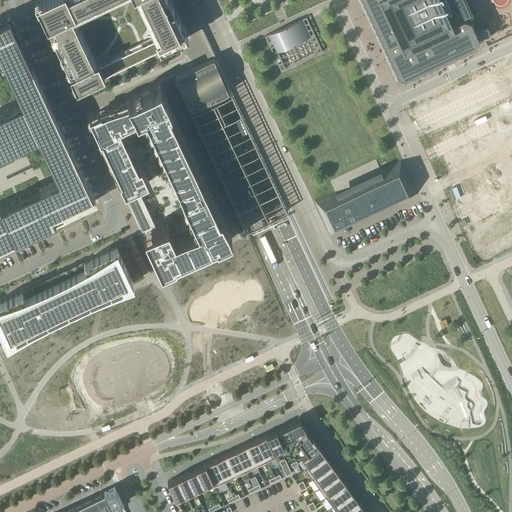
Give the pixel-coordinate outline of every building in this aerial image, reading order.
[(45,0),(36,4),(76,90),(187,38),(169,0),(45,0)] [(164,0),(172,17),(195,66),(211,99),(221,121),(222,121),(224,120),(225,120),(214,97),(199,64),(168,0),(164,0)] [(511,0),(363,0),(364,2),(366,6),(367,8),(369,13),(370,15),(372,19),(373,21),(375,26),(376,28),(378,32),(379,34),(381,39),(382,41),(384,45),(385,47),(387,52),(388,54),(390,59),(391,61),(393,65),(394,67),(396,72),(397,72),(403,75),(404,74),(408,72),(410,71),(415,69),(417,68),(421,66),(423,65),(428,63),(430,62),(434,60),(441,57),(443,56),(447,54),(449,53),(454,51),(456,50),(460,47),(467,44),(469,44),(476,40),(478,39),(479,39),(481,38),(482,37),(483,36),(485,36),(487,35),(488,34),(489,33),(491,33),(492,33),(511,23),(511,0)] [(0,244),(95,201),(9,18),(0,21),(0,59),(1,60),(22,103),(0,113),(0,153),(38,136),(57,178),(0,204),(0,244)] [(290,24),(268,34),(269,35),(271,40),(271,41),(273,45),(276,51),(276,52),(277,52),(280,50),(292,45),(311,36),(310,35),(308,30),(308,29),(305,24),(302,18),(290,24)] [(189,109),(211,99),(214,97),(230,89),(215,57),(199,64),(195,66),(174,76),(189,109)] [(124,189),(148,178),(140,162),(138,163),(119,123),(137,114),(137,113),(145,109),(198,221),(174,232),(167,217),(143,228),(160,265),(176,257),(175,256),(215,237),(216,238),(232,231),(220,207),(219,208),(169,101),(171,101),(160,77),(126,92),(127,95),(100,108),(100,107),(88,112),(99,137),(101,136),(120,177),(119,177),(124,189)] [(440,177),(456,218),(479,209),(477,168),(482,167),(489,184),(491,177),(511,183),(510,170),(508,166),(497,171),(492,171),(491,155),(485,155),(484,138),(491,115),(504,114),(492,111),(467,112),(466,95),(458,122),(451,105),(447,117),(444,109),(433,106),(433,102),(419,103),(419,115),(412,117),(428,158),(440,157),(447,174),(440,177)] [(337,197),(335,191),(330,193),(314,201),(330,235),(351,226),(349,223),(395,201),(396,204),(417,194),(401,160),(387,167),(380,170),(383,175),(337,197)] [(116,246),(0,300),(0,328),(6,342),(133,282),(116,246)] [(299,438),(300,439),(309,432),(299,418),(289,423),(295,435),(297,435),(299,438)] [(282,442),(295,435),(289,423),(275,430),(281,442),(282,442)] [(275,451),(284,446),(282,442),(281,442),(275,430),(266,434),(274,451),(275,451)] [(299,438),(297,440),(307,453),(308,454),(319,446),(309,432),(300,439),(299,438)] [(266,434),(256,439),(267,461),(275,458),(277,456),(275,451),(274,451),(266,434)] [(256,439),(246,444),(256,466),(267,461),(256,439)] [(246,444),(235,449),(246,471),(256,466),(246,444)] [(308,467),(325,455),(319,446),(308,454),(307,453),(301,458),(308,467)] [(235,449),(225,454),(236,476),(246,471),(235,449)] [(225,454),(215,459),(225,481),(236,476),(225,454)] [(308,467),(305,469),(312,479),(332,464),(325,455),(308,467)] [(205,463),(204,464),(214,484),(215,486),(217,485),(225,481),(215,459),(205,463)] [(204,464),(195,468),(203,485),(204,489),(214,484),(204,464)] [(332,464),(312,479),(319,488),(339,473),(332,464)] [(194,489),(203,485),(195,468),(186,472),(194,489)] [(185,493),(194,489),(186,472),(177,477),(185,493)] [(339,473),(319,488),(325,497),(345,483),(345,482),(339,473)] [(175,498),(185,493),(177,477),(167,481),(175,498)] [(345,483),(325,497),(332,506),(352,492),(345,483)] [(114,487),(104,492),(113,511),(114,511),(124,506),(122,504),(114,487)] [(104,492),(94,496),(101,511),(114,511),(113,511),(104,492)] [(352,492),(332,506),(335,511),(343,511),(359,501),(352,492)] [(101,511),(94,496),(85,501),(89,511),(101,511)] [(89,511),(85,501),(75,506),(77,511),(89,511)] [(363,511),(365,510),(359,501),(343,511),(363,511)]
